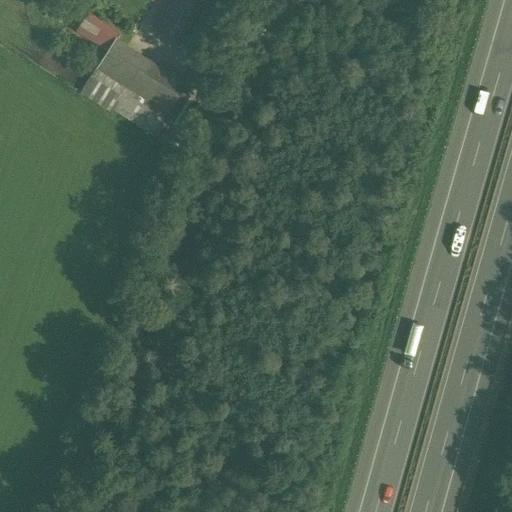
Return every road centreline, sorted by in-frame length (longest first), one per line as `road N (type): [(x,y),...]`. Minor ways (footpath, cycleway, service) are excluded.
road 1 (motorway): [(511,28),(376,511)]
road 2 (motorway): [(432,511),(511,237)]
